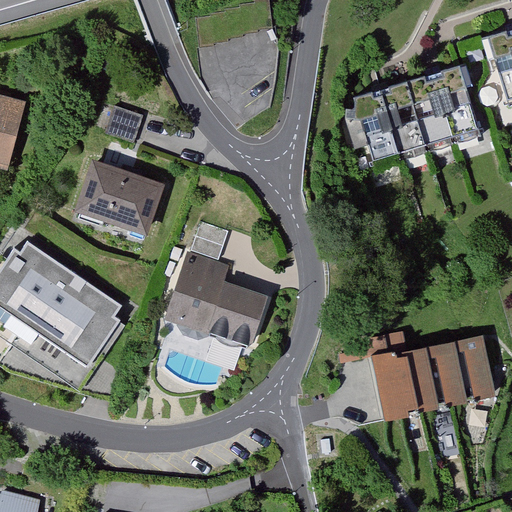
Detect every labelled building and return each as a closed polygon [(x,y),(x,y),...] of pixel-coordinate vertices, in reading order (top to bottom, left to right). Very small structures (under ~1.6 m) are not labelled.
[(211,17),(196,18),(199,47),(214,45),(213,43),(228,41),(228,39),(244,37),(243,35),(258,33),(257,30),(272,29),(269,0),(256,0),(255,0),(256,4),(240,5),(240,8),(225,9),(225,12),(211,13),(211,17)] [(511,40),(492,47),(511,106),(511,105),(511,40)] [(462,76),(357,109),(376,168),(481,136),(462,76)] [(24,108),(0,102),(0,169),(8,172),(24,108)] [(142,120),(121,113),(114,132),(134,140),(142,120)] [(161,194),(96,170),(80,215),(145,239),(161,194)] [(229,231),(201,222),(191,251),(219,260),(229,231)] [(17,232),(0,253),(0,329),(72,383),(125,312),(17,232)] [(229,267),(187,253),(165,320),(251,348),(267,298),(223,284),(229,267)] [(405,338),(372,346),(389,426),(498,402),(485,343),(410,359),(405,338)] [(41,511),(42,507),(5,497),(0,511),(41,511)]
